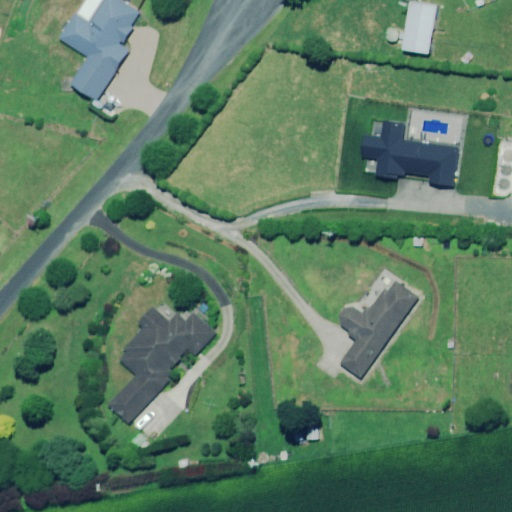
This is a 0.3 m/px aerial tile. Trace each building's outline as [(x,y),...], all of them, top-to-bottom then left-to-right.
[(75,16),(60,39),(89,57),(70,87),(96,104),(131,48),(125,44),(135,28),(131,26),(139,13),(118,0),(105,0),(90,25),(75,16)] [(409,2),(402,51),(429,55),(436,6),(409,2)] [(364,135),(361,158),(377,160),(375,177),(398,180),(398,175),(404,176),(405,172),(431,176),(430,185),(453,188),(459,148),(405,141),(407,123),(383,120),(380,137),(364,135)] [(355,341),(339,364),(363,380),(422,298),(397,279),(389,290),(385,287),(365,314),(354,307),(345,308),(340,315),(341,326),(350,333),(347,336),(355,341)] [(127,354),(121,361),(137,375),(109,408),(128,424),(173,373),(168,368),(187,347),(197,356),(218,333),(192,310),(186,318),(177,311),(168,321),(152,307),(138,324),(143,328),(123,350),(127,354)]
